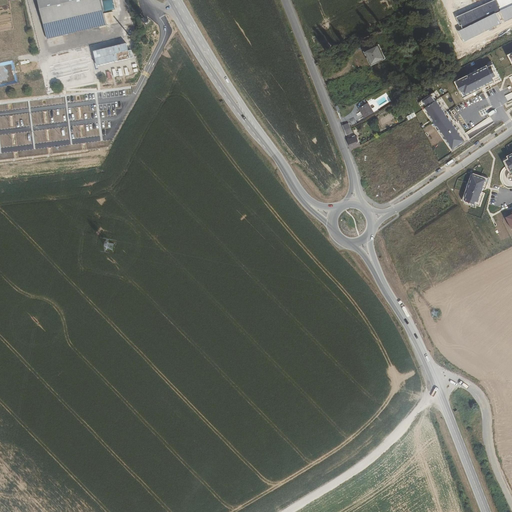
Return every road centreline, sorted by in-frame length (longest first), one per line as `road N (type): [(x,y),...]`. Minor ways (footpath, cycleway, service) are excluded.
road 1 (track): [(288,511),(373,461),(437,388)]
road 2 (residential): [(285,0),(353,179)]
road 3 (secondary): [(170,0),(222,87),(275,154)]
road 4 (secondary): [(275,154),(179,0)]
road 5 (unclassified): [(511,503),(486,445),(483,401),(467,385),(437,388)]
road 6 (residential): [(385,214),(511,130)]
road 7 (secondary): [(437,388),(486,511)]
